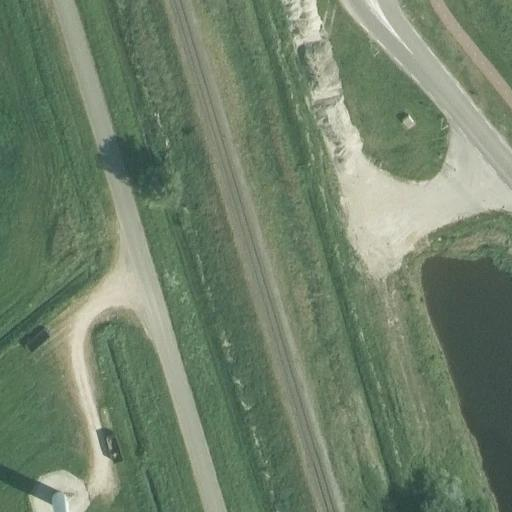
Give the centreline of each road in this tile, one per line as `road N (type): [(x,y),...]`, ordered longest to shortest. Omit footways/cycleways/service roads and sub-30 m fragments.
road 1 (unclassified): [(59,0),(210,511)]
road 2 (unknown): [(511,183),(419,218),(388,221),(365,206),(328,127),(289,0)]
road 3 (track): [(145,290),(92,316),(75,352),(103,478)]
road 4 (tertiary): [(511,176),(370,0)]
